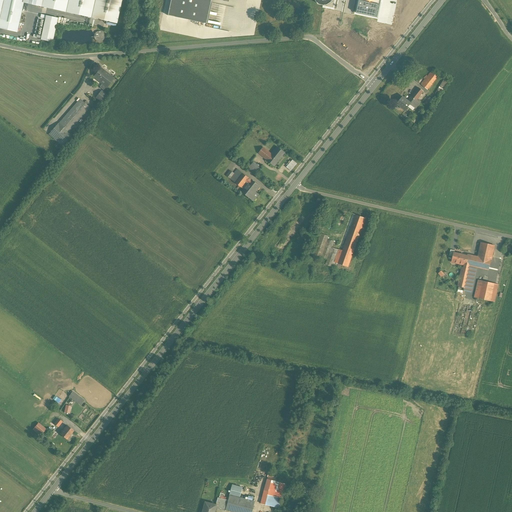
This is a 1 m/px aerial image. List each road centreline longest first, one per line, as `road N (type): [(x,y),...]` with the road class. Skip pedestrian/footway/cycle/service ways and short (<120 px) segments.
road 1 (unclassified): [(375,84),(312,37),(70,57),(0,44)]
road 2 (tertiary): [(53,488),(294,185)]
road 3 (unclassified): [(294,185),(511,236)]
road 4 (tertiary): [(294,185),(375,84)]
